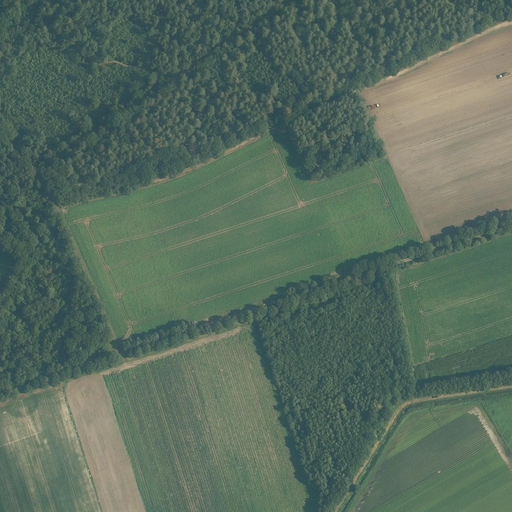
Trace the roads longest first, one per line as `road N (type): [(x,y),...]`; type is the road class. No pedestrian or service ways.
road 1 (track): [(32,167),(92,185),(144,182),(511,21)]
road 2 (track): [(511,226),(253,310)]
road 3 (track): [(253,310),(0,390)]
road 4 (track): [(253,310),(316,511)]
road 5 (track): [(120,354),(55,207)]
road 6 (track): [(55,207),(0,314)]
